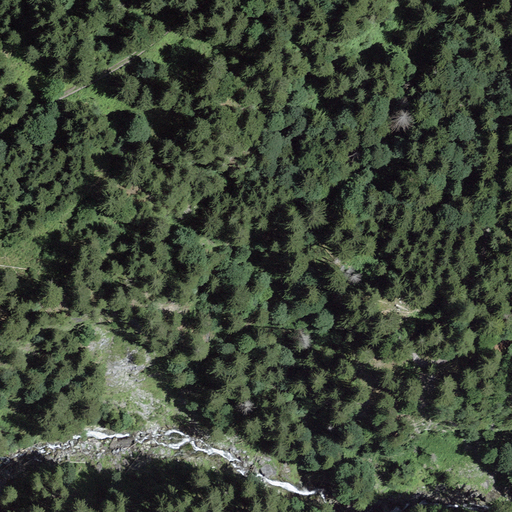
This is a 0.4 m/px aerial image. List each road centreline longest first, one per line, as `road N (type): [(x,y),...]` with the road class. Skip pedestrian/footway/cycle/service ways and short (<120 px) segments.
road 1 (track): [(511,296),(480,317),(451,356),(422,364),(412,347),(422,330),(456,308),(485,251),(511,54)]
road 2 (track): [(204,0),(132,57),(0,133)]
